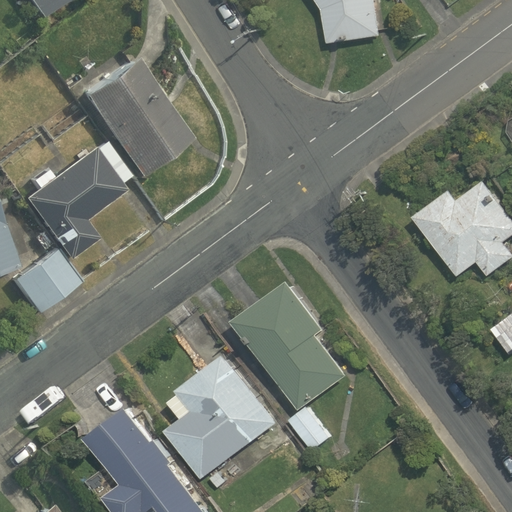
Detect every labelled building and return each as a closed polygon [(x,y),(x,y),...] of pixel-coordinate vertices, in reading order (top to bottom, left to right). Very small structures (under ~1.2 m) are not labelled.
[(64,0),(31,0),(43,15),(64,0)] [(382,0),(324,0),(330,8),(334,42),(388,34),(382,0)] [(195,138),(136,56),(86,92),(142,176),(195,138)] [(86,219),(126,188),(122,181),(131,174),(106,139),(97,147),(95,145),(56,174),(50,167),(34,179),(39,186),(26,196),(70,257),(99,237),(86,219)] [(451,187),(415,214),(459,274),(479,260),(490,275),(511,257),(511,248),(506,240),(511,234),(511,213),(485,178),(459,198),(451,187)] [(0,204),(0,273),(21,267),(0,204)] [(81,281),(56,248),(13,279),(38,312),(81,281)] [(301,408),(350,372),(318,331),(326,326),(290,277),(234,317),(301,408)] [(511,355),(511,314),(492,329),(511,355)] [(279,421),(226,351),(178,386),(181,390),(170,399),(183,415),(166,428),(203,476),(279,421)] [(115,511),(209,511),(172,461),(175,459),(158,436),(155,438),(129,403),(85,435),(122,483),(104,496),(115,511)] [(332,437),(308,404),(290,417),(314,450),(332,437)] [(228,480),(220,470),(211,477),(219,487),(228,480)] [(51,511),(41,499),(23,511),(51,511)]
